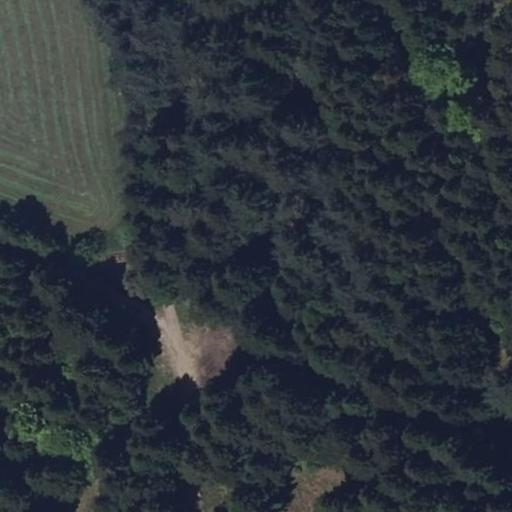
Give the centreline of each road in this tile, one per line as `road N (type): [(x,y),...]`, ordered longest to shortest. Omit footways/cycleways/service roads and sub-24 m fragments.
road 1 (track): [(188,511),(178,338),(0,252)]
road 2 (track): [(178,338),(156,59),(139,0)]
